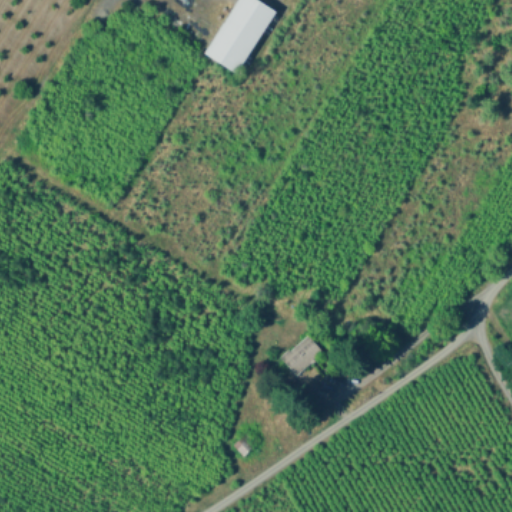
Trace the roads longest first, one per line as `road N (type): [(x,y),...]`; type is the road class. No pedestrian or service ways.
road 1 (residential): [(477,326),(203,511)]
road 2 (track): [(102,0),(0,152)]
